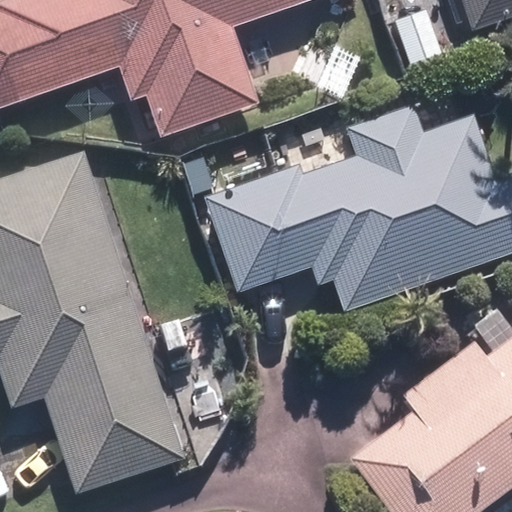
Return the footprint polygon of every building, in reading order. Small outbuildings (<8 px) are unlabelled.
[(20,0),(0,6),(0,111),(127,73),(136,104),(151,99),(161,134),(250,107),(225,23),(302,0),(20,0)] [(439,62),(427,22),(445,16),(439,0),(399,0),(404,14),(390,18),(407,72),(439,62)] [(511,0),(458,0),(471,37),(511,22),(511,0)] [(203,197),(233,292),(310,268),(316,287),(325,284),(335,315),(511,258),(511,175),(492,182),(470,112),(203,197)] [(84,153),(0,180),(0,381),(10,413),(43,402),(72,493),(182,458),(84,153)] [(474,338),(399,392),(406,413),(347,455),(387,511),(475,511),(511,485),(511,322),(498,303),(466,326),(474,338)]
